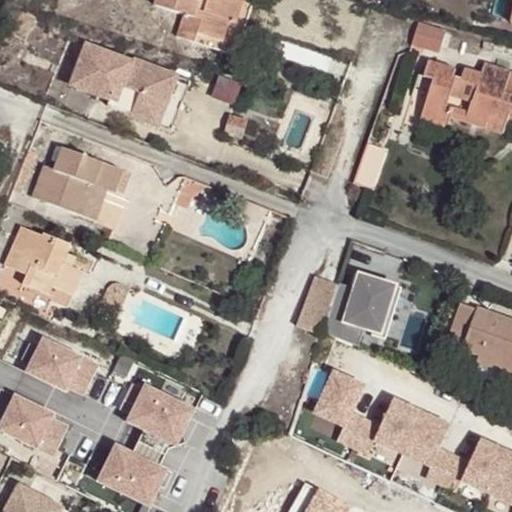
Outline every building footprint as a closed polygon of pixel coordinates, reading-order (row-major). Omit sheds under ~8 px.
[(243,0),(157,0),(155,6),(185,15),(178,37),(195,42),(198,34),(230,44),(243,0)] [(243,0),(230,44),(198,34),(195,42),(237,55),(253,0),(243,0)] [(452,29),(421,20),(413,44),(444,52),(452,29)] [(176,77),(134,62),(133,63),(87,45),(72,85),(94,93),(97,83),(114,89),(111,99),(108,106),(159,125),(176,77)] [(510,72),(485,64),(482,74),(465,69),(462,80),(453,77),(455,69),(429,61),(424,77),(433,80),(421,120),(447,128),(450,118),(453,107),(456,97),(470,101),(467,111),(466,117),(486,123),(484,128),(503,133),(509,114),(511,114),(511,97),(503,95),(510,72)] [(511,72),(510,72),(503,95),(511,97),(511,72)] [(173,130),(190,83),(176,77),(159,125),(173,130)] [(114,89),(97,83),(94,93),(111,99),(114,89)] [(466,117),(467,111),(453,107),(450,118),(484,128),(486,123),(466,117)] [(367,144),(353,184),(373,191),(387,151),(367,144)] [(123,171),(64,149),(56,170),(45,166),(32,199),(95,221),(102,202),(82,195),(86,183),(106,191),(114,194),(123,171)] [(26,181),(37,152),(30,150),(19,178),(26,181)] [(122,196),(130,174),(123,171),(114,194),(122,196)] [(26,181),(19,178),(14,191),(21,193),(26,181)] [(206,186),(185,178),(179,192),(190,197),(206,186)] [(106,191),(86,183),(82,195),(102,202),(106,191)] [(190,197),(179,192),(174,205),(185,208),(190,197)] [(71,245),(45,234),(44,237),(22,227),(6,266),(28,276),(24,285),(49,297),(52,289),(73,298),(84,273),(71,268),(63,264),(67,255),(71,245)] [(76,259),(67,255),(63,264),(71,268),(76,259)] [(357,345),(362,332),(382,339),(399,287),(351,271),(329,335),(357,345)] [(336,286),(314,279),(297,328),(319,335),(336,289),(336,286)] [(130,289),(118,284),(117,284),(116,284),(114,284),(112,285),(110,285),(109,287),(108,288),(108,289),(99,309),(117,317),(130,289)] [(511,322),(462,305),(448,344),(479,356),(501,364),(498,373),(498,374),(511,379),(511,322)] [(18,372),(82,400),(98,363),(35,335),(18,372)] [(501,364),(479,356),(476,364),(498,373),(501,364)] [(388,388),(353,377),(351,382),(344,380),(345,377),(341,376),(341,373),(313,364),(301,400),(307,402),(329,409),(334,392),(346,396),(335,428),(375,441),(382,421),(377,419),(388,388)] [(511,379),(498,374),(495,382),(511,388),(511,379)] [(116,429),(170,447),(185,403),(130,386),(116,429)] [(0,435),(53,459),(70,422),(7,393),(0,408),(0,435)] [(303,414),(307,402),(301,400),(297,412),(303,414)] [(104,444),(87,485),(142,509),(160,468),(104,444)] [(300,469),(310,452),(305,449),(295,466),(300,469)] [(325,456),(311,449),(310,452),(300,469),(313,477),(325,456)] [(56,511),(58,510),(37,498),(39,495),(19,485),(4,511),(56,511)] [(342,511),(346,507),(308,485),(292,511),(342,511)] [(62,511),(64,509),(39,495),(37,498),(58,510),(56,511),(62,511)]
